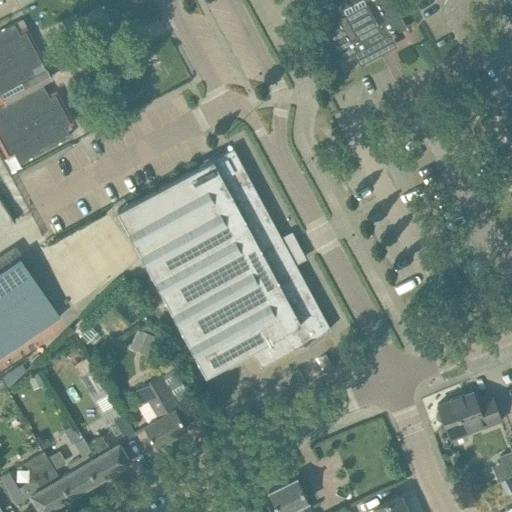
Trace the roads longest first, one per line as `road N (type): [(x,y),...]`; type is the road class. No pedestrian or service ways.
road 1 (unclassified): [(141,511),(218,466),(396,385)]
road 2 (residential): [(448,511),(430,485),(396,385)]
road 3 (unclassified): [(396,385),(511,335)]
